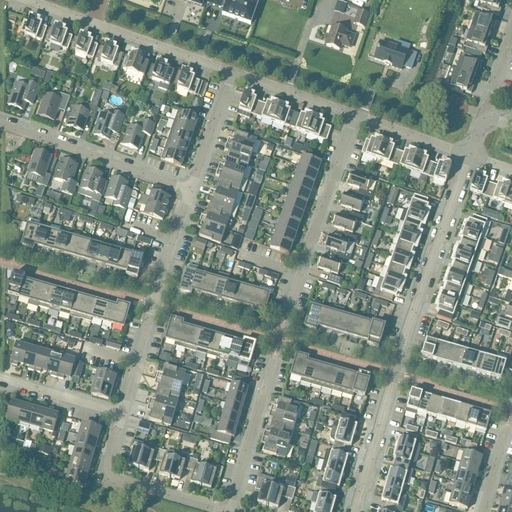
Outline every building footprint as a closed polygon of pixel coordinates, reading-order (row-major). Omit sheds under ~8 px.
[(176,0),(177,0),(202,9),(204,0),(176,0)] [(207,0),(206,4),(225,10),(222,16),(250,26),(257,5),(252,3),(252,0),(207,0)] [(498,9),(501,0),(481,0),(480,4),(478,3),(476,9),(498,17),(497,17),(498,17),(501,10),(500,10),(498,9)] [(338,2),(334,12),(343,15),(347,5),(338,2)] [(358,11),(353,25),(365,28),(369,15),(358,11)] [(473,22),(470,32),(488,39),(491,29),(493,30),(496,23),(495,23),(474,15),(472,22),(473,22)] [(16,19),(8,16),(6,22),(14,25),(16,19)] [(25,33),(24,36),(42,42),(47,28),(41,26),(42,24),(37,22),(38,20),(30,18),(28,24),(24,23),(21,32),(25,33)] [(63,31),(64,29),(56,27),(54,33),(50,32),(47,41),(50,42),(49,45),(67,51),(72,37),(66,35),(67,33),(63,31)] [(354,37),(345,34),(346,32),(332,27),(326,46),(339,51),(341,46),(350,49),(354,37)] [(485,48),(488,39),(470,32),(466,42),(465,42),(463,48),(484,55),(484,56),(487,49),(486,48),(486,49),(485,48)] [(88,40),(89,38),(81,36),(79,42),(75,41),(72,50),(76,51),(75,54),(93,60),(97,46),(92,44),(93,42),(88,40)] [(380,43),(374,60),(392,67),(392,68),(401,71),(402,67),(411,70),(416,55),(407,52),(409,47),(396,43),(394,48),(380,43)] [(114,49),(114,47),(107,45),(104,51),(101,50),(97,59),(101,60),(100,63),(118,69),(123,55),(117,53),(118,51),(114,49)] [(139,58),(140,56),(132,54),(130,60),(126,59),(123,68),(127,69),(126,72),(144,78),(149,64),(143,62),(144,60),(139,58)] [(460,61),(456,71),(474,77),(478,68),(479,68),(479,69),(480,69),(482,62),(460,54),(458,61),(460,61)] [(151,81),(159,84),(157,89),(167,93),(174,73),(168,71),(169,69),(165,67),(165,65),(158,63),(155,69),(152,68),(148,77),(152,78),(151,81)] [(177,90),(194,96),(200,98),(205,84),(193,80),(194,78),(190,76),(191,74),(183,71),(182,73),(178,72),(174,86),(177,87),(177,90)] [(471,87),(474,77),(456,71),(453,81),(451,80),(449,86),(449,87),(470,94),(471,95),(473,87),(473,88),(471,87)] [(47,73),(44,83),(48,85),(52,74),(47,73)] [(435,86),(434,86),(437,87),(448,91),(449,87),(449,86),(444,84),(443,84),(443,82),(440,81),(437,80),(435,86)] [(8,106),(23,111),(26,103),(32,106),(38,88),(26,83),(25,88),(15,84),(8,106)] [(112,87),(110,93),(116,95),(118,89),(112,87)] [(103,92),(100,100),(106,103),(109,95),(103,92)] [(245,93),(237,115),(249,120),(250,115),(256,117),(260,104),(255,102),(256,99),(252,98),(252,96),(245,93)] [(41,106),(37,116),(39,117),(40,118),(44,119),(45,119),(53,122),(56,113),(58,113),(59,112),(60,111),(65,113),(70,98),(58,94),(56,99),(45,95),(42,103),(41,103),(40,105),(41,106)] [(92,98),(90,106),(94,107),(96,108),(97,108),(99,101),(92,98)] [(157,101),(154,108),(161,110),(161,109),(162,107),(163,104),(157,101)] [(260,104),(256,117),(273,123),(279,105),(272,103),(271,105),(267,103),(266,105),(260,104)] [(84,111),(74,107),(71,115),(69,120),(67,127),(83,132),(87,118),(94,120),(98,109),(86,104),(84,111)] [(279,105),(273,123),(290,129),(294,116),(289,114),(290,111),(286,110),(286,108),(279,105)] [(190,116),(196,118),(197,117),(198,112),(192,110),(190,116)] [(101,115),(93,136),(108,141),(111,133),(118,135),(124,118),(112,113),(110,118),(101,115)] [(177,113),(174,122),(194,129),(197,120),(177,113)] [(294,116),(290,129),(307,135),(313,117),(306,115),(305,116),(301,115),(300,117),(294,116)] [(313,117),(307,135),(326,142),(331,128),(323,126),(324,123),(320,122),(320,120),(313,117)] [(120,144),(120,145),(138,151),(143,135),(150,137),(154,125),(142,121),(140,128),(137,130),(129,127),(123,145),(120,144)] [(174,122),(171,131),(190,138),(194,129),(174,122)] [(171,131),(168,141),(187,148),(190,138),(171,131)] [(228,139),(226,145),(252,154),(256,141),(248,138),(235,133),(233,141),(228,139)] [(268,135),(267,141),(275,144),(277,138),(268,135)] [(366,141),(361,154),(377,160),(383,142),(376,139),(375,141),(371,140),(370,142),(366,141)] [(168,141),(164,151),(184,158),(187,148),(168,141)] [(383,142),(377,160),(394,166),(398,152),(393,150),(394,148),(390,146),(390,144),(383,142)] [(228,153),(226,160),(247,167),(252,154),(226,145),(224,151),(228,153)] [(180,167),(184,158),(164,151),(161,160),(180,167)] [(398,152),(394,166),(411,172),(417,154),(410,151),(409,153),(405,152),(404,154),(398,152)] [(36,185),(46,188),(50,177),(45,175),(51,157),(35,152),(28,174),(38,178),(36,185)] [(417,154),(411,172),(428,178),(432,164),(427,162),(428,160),(424,158),(424,156),(417,154)] [(271,245),(270,249),(287,255),(288,256),(321,164),(319,163),(302,157),(300,163),(297,172),(293,183),(290,192),(286,204),(282,212),(278,224),(275,233),(271,245)] [(56,173),(53,181),(63,184),(64,186),(61,193),(68,195),(72,197),(77,185),(71,183),(77,166),(72,164),(72,163),(69,161),(67,161),(66,162),(61,160),(59,166),(58,165),(55,172),(56,173)] [(219,165),(217,171),(243,180),(247,167),(226,160),(224,167),(219,165)] [(432,164),(428,178),(445,184),(451,166),(444,163),(443,165),(439,163),(438,166),(432,164)] [(357,166),(355,172),(363,175),(365,169),(357,166)] [(78,194),(78,195),(92,200),(92,202),(94,202),(94,203),(98,205),(100,199),(101,199),(101,198),(106,185),(106,183),(100,181),(102,175),(87,170),(80,190),(78,194)] [(219,178),(217,185),(238,193),(243,180),(217,171),(215,177),(219,178)] [(259,171),(256,178),(262,180),(264,173),(261,172),(259,171)] [(358,190),(355,199),(363,202),(369,204),(372,194),(367,192),(371,181),(370,180),(370,181),(351,174),(351,173),(350,177),(348,176),(346,182),(347,183),(346,186),(347,186),(352,188),(358,190)] [(476,174),(469,193),(487,199),(492,185),(486,183),(487,181),(483,179),(483,177),(476,174)] [(127,184),(112,179),(105,199),(114,202),(113,206),(125,211),(128,204),(129,199),(131,193),(125,191),(127,184)] [(492,185),(487,199),(504,205),(510,187),(503,184),(502,186),(498,184),(497,187),(492,185)] [(210,191),(208,197),(234,206),(238,193),(217,185),(215,192),(210,191)] [(38,187),(35,197),(41,199),(45,189),(38,187)] [(141,196),(140,201),(165,210),(169,199),(163,197),(165,192),(154,188),(150,199),(141,196)] [(386,205),(386,206),(392,208),(399,190),(392,188),(386,205)] [(249,189),(247,196),(255,199),(258,192),(249,189)] [(359,214),(363,202),(355,199),(344,195),(344,194),(343,194),(342,198),(341,197),(339,203),(340,204),(339,207),(340,207),(345,208),(345,209),(351,211),(352,211),(359,213),(358,214),(359,214)] [(414,195),(408,213),(426,219),(428,212),(426,211),(428,207),(426,206),(428,200),(414,195)] [(17,196),(15,203),(33,208),(35,201),(17,196)] [(210,204),(208,211),(229,218),(234,206),(208,197),(206,203),(210,204)] [(146,208),(144,214),(162,220),(165,210),(140,201),(138,205),(146,208)] [(483,209),(481,216),(488,218),(490,212),(483,209)] [(245,210),(242,218),(243,218),(248,220),(251,212),(245,210)] [(255,210),(244,240),(252,243),(262,212),(255,210)] [(201,216),(199,222),(225,231),(229,218),(208,211),(206,218),(201,216)] [(399,223),(404,224),(420,230),(421,226),(423,226),(426,219),(408,213),(403,211),(399,223)] [(351,213),(348,220),(356,223),(362,225),(364,218),(351,213)] [(333,224),(332,228),(332,227),(338,229),(337,230),(344,232),(351,234),(351,235),(352,235),(356,223),(348,220),(336,216),(337,215),(336,215),(335,218),(333,218),(331,224),(333,224)] [(462,232),(480,238),(487,221),(473,216),(471,222),(468,221),(467,225),(465,225),(462,232)] [(33,250),(34,246),(33,246),(38,229),(40,224),(29,220),(28,226),(22,224),(19,232),(25,233),(21,246),(33,250)] [(220,245),(225,231),(199,222),(197,228),(201,230),(199,237),(211,242),(220,245)] [(404,224),(400,235),(418,242),(420,235),(418,234),(420,230),(404,224)] [(33,246),(34,246),(44,249),(49,232),(38,229),(33,246)] [(117,230),(115,236),(124,239),(125,240),(126,238),(127,234),(121,231),(117,230)] [(49,232),(44,249),(54,252),(59,235),(49,232)] [(462,240),(460,244),(477,250),(480,238),(462,232),(460,239),(462,240)] [(343,234),(341,241),(349,244),(354,246),(357,239),(343,234)] [(59,235),(54,252),(64,255),(69,238),(59,235)] [(400,235),(396,247),(412,252),(413,248),(415,249),(418,242),(400,235)] [(234,236),(231,244),(238,247),(241,239),(241,238),(234,236)] [(337,252),(341,254),(344,255),(343,257),(336,255),(333,262),(341,265),(341,264),(347,266),(354,246),(349,244),(341,241),(329,237),(329,236),(328,239),(326,239),(324,245),(325,245),(324,249),(325,249),(325,248),(330,250),(330,251),(337,253),(337,252)] [(501,236),(498,245),(504,247),(507,238),(501,236)] [(69,238),(64,255),(75,258),(80,241),(69,238)] [(90,243),(85,261),(96,264),(102,242),(91,239),(90,243)] [(194,239),(191,247),(204,252),(205,248),(206,244),(194,239)] [(80,241),(75,258),(85,261),(90,243),(80,241)] [(102,242),(96,264),(106,267),(111,249),(112,245),(102,242)] [(457,247),(454,255),(477,263),(481,251),(477,250),(460,244),(459,248),(457,247)] [(396,247),(392,258),(410,264),(412,257),(411,257),(412,252),(396,247)] [(111,249),(106,267),(117,270),(122,252),(111,249)] [(122,252),(117,270),(126,273),(127,273),(132,255),(122,252)] [(127,273),(126,273),(125,276),(137,279),(143,259),(132,255),(127,273)] [(452,267),(469,272),(473,274),(477,263),(454,255),(452,262),(454,263),(452,267)] [(337,276),(341,265),(333,262),(322,258),(322,257),(321,257),(320,260),(319,260),(317,266),(318,266),(317,269),(318,270),(318,269),(323,271),(329,274),(330,273),(337,276),(336,276),(337,276)] [(392,258),(388,269),(404,275),(405,271),(407,272),(410,264),(392,258)] [(355,262),(353,268),(360,270),(362,264),(355,261),(355,262)] [(191,291),(196,274),(198,269),(190,267),(188,268),(187,272),(186,272),(181,291),(190,294),(191,291)] [(449,270),(447,277),(465,284),(469,272),(452,267),(451,271),(449,270)] [(196,274),(191,291),(202,294),(206,278),(197,275),(199,269),(198,269),(196,274)] [(388,269),(384,281),(402,287),(404,280),(403,279),(404,275),(388,269)] [(206,278),(202,294),(212,297),(217,281),(218,275),(208,272),(206,278)] [(264,277),(270,279),(277,282),(278,279),(278,278),(272,275),(265,273),(264,277)] [(13,274),(8,293),(7,295),(19,299),(24,281),(25,278),(13,274)] [(328,276),(326,282),(340,287),(342,280),(328,276)] [(446,285),(444,289),(466,297),(470,286),(465,284),(447,277),(444,285),(446,285)] [(24,281),(19,299),(29,302),(29,301),(34,284),(24,281)] [(217,281),(212,297),(222,299),(227,284),(217,281)] [(402,287),(384,281),(378,298),(391,303),(393,297),(396,298),(397,294),(399,294),(402,287)] [(349,283),(346,290),(351,291),(352,292),(355,285),(349,283)] [(29,301),(38,304),(39,304),(44,287),(34,284),(29,301)] [(227,284),(222,299),(233,302),(237,286),(227,284)] [(237,286),(233,302),(243,305),(248,289),(237,286)] [(39,304),(38,308),(49,311),(55,290),(44,287),(39,304)] [(248,289),(243,305),(253,308),(258,292),(248,289)] [(441,293),(439,300),(457,306),(462,308),(466,297),(444,289),(443,293),(441,293)] [(55,290),(49,311),(59,314),(65,293),(55,290)] [(258,292),(253,308),(254,309),(253,312),(262,315),(268,295),(258,292)] [(503,304),(509,306),(511,306),(511,293),(507,292),(503,304)] [(65,293),(59,314),(69,317),(75,296),(65,293)] [(75,296),(69,317),(80,320),(86,299),(75,296)] [(86,299),(80,320),(91,323),(92,320),(91,319),(96,302),(86,299)] [(439,313),(437,319),(451,324),(457,306),(439,300),(436,307),(438,308),(436,312),(439,313)] [(316,331),(317,327),(316,327),(321,310),(323,304),(312,301),(311,307),(310,307),(304,327),(316,331)] [(91,319),(92,320),(102,322),(107,305),(96,302),(91,319)] [(112,325),(123,329),(129,307),(117,304),(116,307),(117,307),(112,325)] [(107,305),(102,322),(112,325),(117,307),(116,307),(107,305)] [(316,327),(317,327),(327,330),(332,313),(321,310),(316,327)] [(471,312),(469,319),(478,322),(480,315),(471,312)] [(327,330),(337,333),(342,316),(332,313),(327,330)] [(342,316),(337,333),(347,336),(352,319),(342,316)] [(352,319),(347,336),(358,339),(363,322),(352,319)] [(498,319),(495,326),(509,331),(511,324),(498,319)] [(167,340),(176,342),(181,326),(182,322),(172,320),(167,340)] [(363,322),(358,339),(368,342),(373,325),(363,322)] [(6,323),(4,330),(13,332),(15,326),(6,323)] [(368,342),(367,345),(378,349),(384,328),(373,325),(368,342)] [(181,326),(176,342),(175,347),(185,350),(186,346),(191,329),(181,326)] [(186,346),(185,350),(196,353),(197,349),(202,332),(191,329),(186,346)] [(197,349),(196,353),(206,356),(207,352),(212,335),(202,332),(197,349)] [(207,352),(206,356),(217,359),(218,355),(222,338),(212,335),(207,352)] [(218,355),(217,359),(227,362),(228,358),(233,341),(222,338),(218,355)] [(421,357),(431,360),(436,343),(426,340),(421,357)] [(228,358),(227,362),(238,365),(239,361),(238,361),(243,344),(233,341),(228,358)] [(238,365),(237,367),(247,369),(254,343),(246,341),(245,345),(243,344),(238,361),(239,361),(238,365)] [(107,342),(105,348),(119,352),(121,346),(107,342)] [(436,343),(431,360),(441,363),(446,346),(436,343)] [(23,366),(28,348),(18,346),(16,345),(10,365),(17,367),(18,364),(23,365),(23,366)] [(446,346),(441,363),(451,366),(456,349),(446,346)] [(28,348),(23,366),(28,367),(27,370),(34,372),(40,352),(38,351),(28,348)] [(456,349),(451,366),(461,369),(466,351),(456,349)] [(466,351),(461,369),(471,371),(476,354),(466,351)] [(40,352),(34,372),(40,374),(41,371),(46,372),(46,373),(51,355),(41,352),(40,352)] [(161,353),(159,361),(169,364),(171,356),(161,353)] [(476,354),(471,371),(480,374),(485,357),(476,354)] [(51,355),(46,373),(46,372),(52,374),(51,377),(57,379),(63,358),(61,358),(51,355)] [(290,376),(301,379),(306,362),(307,362),(308,359),(296,355),(290,376)] [(485,357),(480,374),(490,377),(495,360),(485,357)] [(63,358),(57,379),(63,381),(64,377),(70,379),(75,362),(64,359),(63,358)] [(495,360),(490,377),(501,380),(506,363),(495,360)] [(301,379),(300,383),(311,386),(317,365),(307,362),(306,362),(301,379)] [(83,365),(76,363),(72,377),(79,379),(83,365)] [(317,365),(311,386),(321,389),(327,368),(317,365)] [(157,373),(155,379),(181,387),(185,373),(176,371),(177,371),(164,367),(162,375),(157,373)] [(327,368),(321,389),(331,392),(337,371),(327,368)] [(337,371),(331,392),(342,395),(348,374),(337,371)] [(96,378),(91,377),(89,383),(91,383),(115,390),(117,384),(113,383),(115,377),(98,372),(96,378)] [(353,394),(354,394),(364,397),(370,377),(358,373),(357,377),(358,377),(353,394)] [(195,374),(194,380),(202,383),(203,377),(195,374)] [(348,374),(342,395),(353,398),(354,394),(353,394),(358,377),(357,377),(348,374)] [(158,387),(156,394),(178,400),(181,387),(155,379),(154,386),(158,387)] [(113,396),(115,390),(91,383),(91,385),(94,386),(91,396),(108,401),(110,395),(113,396)] [(231,385),(228,395),(245,399),(248,389),(231,385)] [(406,409),(416,412),(421,395),(411,392),(406,409)] [(150,400),(148,406),(174,413),(178,400),(156,394),(154,401),(150,400)] [(228,395),(226,404),(242,409),(245,399),(228,395)] [(421,395),(416,412),(426,415),(431,398),(421,395)] [(431,398),(426,415),(436,418),(437,416),(441,401),(431,398)] [(272,406),(270,412),(296,420),(300,406),(291,404),(291,403),(278,400),(276,408),(272,406)] [(6,420),(16,423),(15,426),(17,426),(18,423),(24,403),(18,401),(17,405),(11,403),(6,420)] [(437,416),(436,418),(446,421),(447,416),(451,404),(441,401),(437,416)] [(24,403),(18,423),(17,426),(19,427),(19,424),(29,427),(32,416),(34,409),(34,410),(29,408),(30,405),(24,403)] [(226,404),(222,416),(238,421),(242,409),(226,404)] [(447,416),(446,421),(456,424),(458,416),(461,406),(451,404),(447,416)] [(170,427),(174,413),(148,406),(146,412),(151,413),(148,421),(161,424),(170,427)] [(458,416),(456,424),(465,426),(468,416),(470,409),(461,406),(458,416)] [(32,416),(29,427),(39,430),(38,433),(40,433),(41,430),(47,410),(41,408),(40,411),(34,410),(35,409),(34,409),(32,416)] [(468,416),(465,426),(475,429),(479,416),(480,412),(470,409),(468,416)] [(47,410),(41,430),(40,433),(42,434),(42,430),(53,434),(58,417),(52,415),(53,411),(47,410)] [(273,420),(271,427),(292,433),(296,420),(270,412),(268,418),(273,420)] [(479,416),(475,429),(486,432),(491,415),(480,412),(479,416)] [(185,416),(183,423),(189,425),(191,418),(185,416)] [(222,416),(220,425),(236,429),(238,421),(222,416)] [(333,423),(331,430),(354,437),(354,436),(356,426),(351,425),(353,419),(341,416),(340,422),(337,421),(336,422),(335,422),(334,422),(334,423),(333,423)] [(139,423),(137,429),(149,432),(151,426),(139,423)] [(83,424),(80,435),(77,434),(76,436),(100,442),(101,436),(98,435),(100,429),(83,424)] [(212,432),(210,440),(229,445),(231,438),(233,439),(236,429),(220,425),(217,434),(212,432)] [(264,432),(262,438),(288,446),(292,433),(271,427),(269,434),(264,432)] [(331,430),(329,437),(329,438),(329,439),(330,439),(330,440),(331,441),(332,442),(334,442),(332,447),(344,451),(345,446),(351,447),(353,437),(354,437),(331,430)] [(395,448),(395,449),(418,455),(420,450),(420,448),(419,446),(418,445),(417,444),(415,444),(417,438),(406,434),(404,440),(399,439),(396,449),(395,448)] [(100,442),(76,436),(76,437),(79,438),(76,448),(94,453),(93,453),(94,448),(98,449),(100,442)] [(184,436),(182,442),(196,446),(198,439),(184,436)] [(285,459),(288,446),(262,438),(261,445),(265,446),(263,453),(276,457),(285,459)] [(14,440),(12,446),(23,449),(24,444),(14,440)] [(137,470),(138,470),(143,450),(145,445),(133,442),(131,449),(133,449),(128,466),(138,469),(137,470)] [(38,445),(35,452),(49,456),(51,449),(38,445)] [(143,450),(138,470),(138,469),(148,472),(151,461),(157,463),(160,451),(155,450),(155,448),(145,445),(144,450),(143,450)] [(331,453),(326,452),(323,462),(327,463),(345,468),(348,458),(342,456),(344,451),(332,447),(331,453)] [(76,448),(73,458),(70,457),(70,459),(93,465),(95,459),(91,458),(93,453),(94,453),(76,448)] [(298,449),(296,456),(303,458),(305,451),(300,449),(298,449)] [(393,459),(395,460),(394,465),(397,466),(408,469),(409,464),(411,465),(413,465),(414,464),(416,463),(416,462),(418,455),(395,449),(396,449),(393,459)] [(169,479),(176,454),(167,451),(166,453),(160,451),(157,463),(162,464),(159,475),(169,478),(169,479)] [(464,453),(460,464),(479,469),(482,458),(464,453)] [(176,454),(169,479),(169,478),(179,481),(183,470),(188,472),(191,460),(186,459),(186,457),(176,454)] [(428,458),(426,464),(433,466),(434,460),(434,459),(428,458)] [(72,461),(69,471),(87,476),(86,476),(88,471),(91,472),(93,465),(70,459),(69,460),(72,461)] [(200,488),(206,468),(205,468),(205,469),(196,466),(197,462),(191,460),(188,472),(193,473),(190,484),(200,487),(200,488)] [(324,474),(342,479),(342,478),(345,468),(327,463),(328,463),(325,474),(324,474)] [(460,464),(457,474),(476,479),(479,469),(460,464)] [(386,480),(404,485),(404,484),(408,469),(397,466),(395,471),(390,470),(387,480),(386,479),(386,480)] [(206,468),(200,488),(200,487),(210,490),(214,479),(219,481),(223,469),(216,467),(215,472),(206,469),(206,468)] [(69,471),(66,483),(86,489),(88,482),(85,481),(86,476),(87,476),(69,471)] [(315,488),(320,490),(332,493),(333,488),(339,489),(341,479),(342,479),(324,474),(325,474),(323,480),(318,479),(315,488)] [(457,474),(455,484),(473,489),(476,479),(457,474)] [(267,507),(273,487),(275,480),(259,476),(258,479),(254,491),(260,492),(257,503),(267,506),(267,507)] [(287,479),(284,487),(289,488),(293,489),(296,481),(287,479)] [(383,491),(401,496),(404,485),(386,480),(387,480),(384,491),(383,491)] [(420,482),(418,489),(425,491),(427,484),(420,482)] [(455,484),(452,495),(470,500),(473,489),(455,484)] [(273,487),(267,507),(277,509),(281,498),(286,500),(289,488),(284,487),(283,486),(282,491),(273,488),(273,487)] [(511,489),(505,487),(502,498),(511,500),(511,489)] [(289,488),(286,500),(292,501),(295,490),(293,489),(289,488)] [(311,503),(315,505),(333,510),(336,500),(330,498),(332,493),(320,490),(319,495),(314,494),(311,503)] [(386,503),(385,508),(396,511),(400,496),(401,496),(383,491),(384,491),(381,501),(386,503)] [(467,511),(470,500),(452,495),(448,505),(467,511)] [(511,511),(511,500),(502,498),(499,508),(511,511)]
